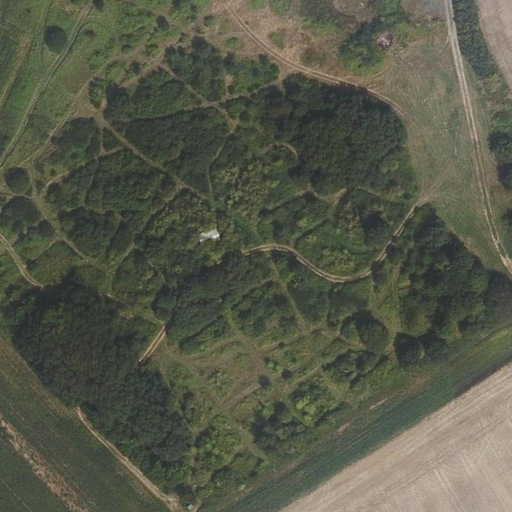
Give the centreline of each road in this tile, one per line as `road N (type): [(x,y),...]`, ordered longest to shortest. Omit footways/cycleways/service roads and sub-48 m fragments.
road 1 (track): [(470,112),(456,152),(372,267),(340,281),(273,245),(234,257),(187,286),(139,364)]
road 2 (track): [(446,0),(493,228),(511,274)]
